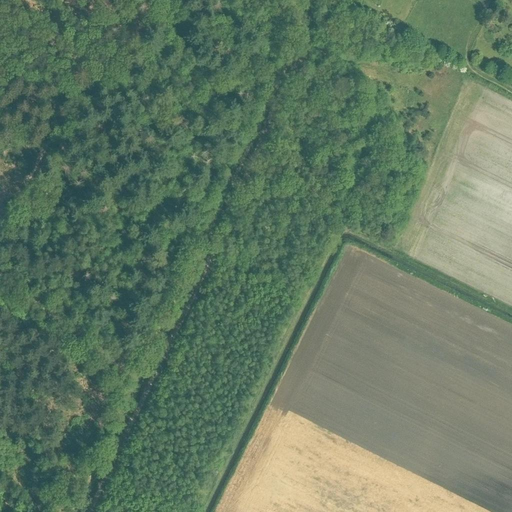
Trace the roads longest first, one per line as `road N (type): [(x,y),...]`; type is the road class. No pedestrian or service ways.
road 1 (track): [(148,384),(309,39),(305,0)]
road 2 (track): [(0,223),(25,197),(100,73),(137,41),(155,0)]
road 3 (track): [(142,382),(0,274)]
road 4 (track): [(87,511),(148,384)]
